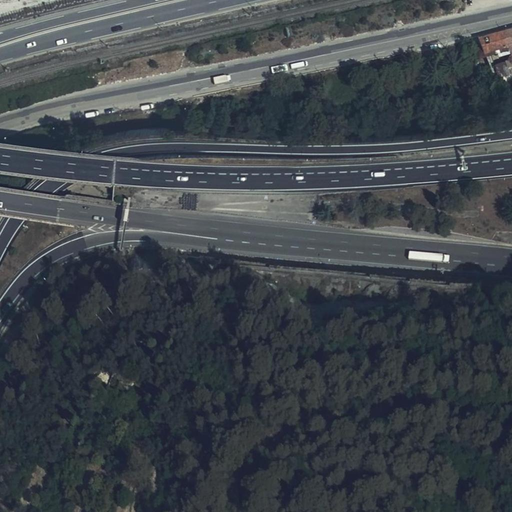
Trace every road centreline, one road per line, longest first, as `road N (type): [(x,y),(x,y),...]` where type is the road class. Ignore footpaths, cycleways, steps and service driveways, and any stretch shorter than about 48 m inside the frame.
road 1 (motorway): [(511,133),(357,148),(180,145),(109,153),(43,187),(0,243)]
road 2 (tertiary): [(511,14),(0,124)]
road 3 (motorway): [(511,162),(286,177),(115,172),(0,158)]
road 4 (motorway): [(0,310),(41,263),(100,238),(355,246)]
road 5 (motorway): [(0,200),(355,246)]
road 6 (primary): [(0,56),(223,0)]
road 7 (primary): [(154,0),(0,38)]
road 8 (motorway): [(355,246),(511,258)]
